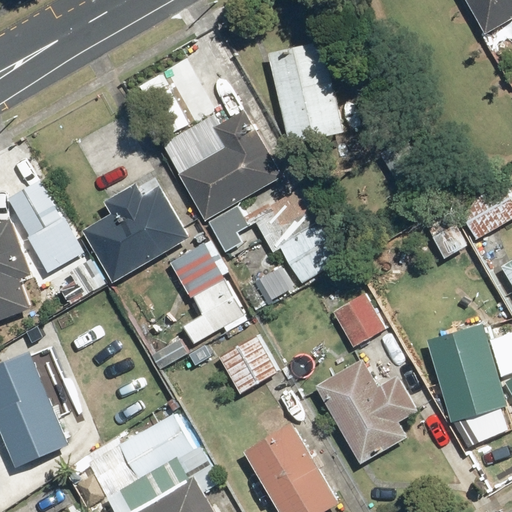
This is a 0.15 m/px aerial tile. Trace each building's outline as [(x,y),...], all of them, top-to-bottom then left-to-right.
[(511,0),(471,0),(491,34),(511,21),(511,0)] [(351,131),(330,40),(274,53),(296,144),(351,131)] [(232,147),(186,173),(212,217),(289,173),(252,108),(220,126),(232,147)] [(462,208),(481,240),(511,221),(511,187),(508,180),(462,208)] [(48,181),(15,198),(35,237),(68,219),(48,181)] [(196,237),(166,186),(150,196),(143,183),(111,201),(119,214),(89,232),(119,282),(196,237)] [(355,255),(313,183),(257,215),(279,252),(286,248),(307,283),(355,255)] [(216,224),(232,251),(249,240),(244,231),(256,223),(246,206),(216,224)] [(19,216),(0,222),(0,319),(35,309),(25,277),(37,273),(19,216)] [(215,239),(175,261),(193,293),(233,271),(215,239)] [(98,259),(57,284),(72,309),(114,284),(98,259)] [(249,288),(260,310),(300,288),(288,265),(249,288)] [(189,326),(200,344),(230,327),(232,331),(253,319),(230,278),(197,297),(207,315),(189,326)] [(370,292),(337,311),(359,347),(391,328),(370,292)] [(511,399),(490,323),(433,339),(457,422),(511,406),(511,399)] [(114,329),(84,353),(121,399),(151,376),(114,329)] [(224,356),(246,394),(284,371),(262,334),(224,356)] [(184,335),(155,353),(167,372),(196,354),(184,335)] [(46,344),(0,360),(0,394),(5,408),(0,409),(0,411),(21,468),(75,447),(49,375),(56,373),(46,344)] [(369,357),(321,385),(367,463),(414,436),(405,421),(425,410),(405,375),(386,386),(369,357)] [(241,511),(231,492),(217,500),(212,491),(225,483),(204,444),(199,447),(180,414),(126,443),(144,477),(113,494),(122,511),(241,511)] [(297,423),(249,451),(285,511),(329,511),(345,503),(297,423)]
